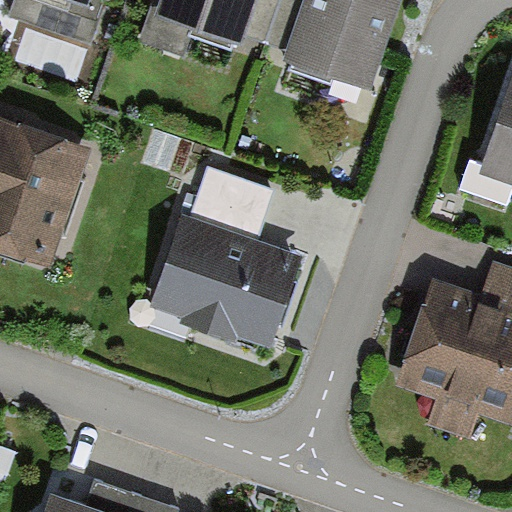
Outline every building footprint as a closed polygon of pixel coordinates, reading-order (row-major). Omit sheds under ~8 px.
[(70,0),(110,14),(115,0),(70,0)] [(283,0),(182,0),(177,14),(268,46),(283,0)] [(408,0),(323,0),(304,60),(381,85),(408,0)] [(109,147),(0,110),(0,249),(66,272),(109,147)] [(511,115),(492,177),(511,183),(511,115)] [(290,177),(218,153),(161,315),(280,356),(312,262),(266,246),(290,177)] [(494,309),(435,291),(404,387),(438,397),(429,424),(461,434),(473,397),(511,409),(511,277),(505,275),(494,309)]
